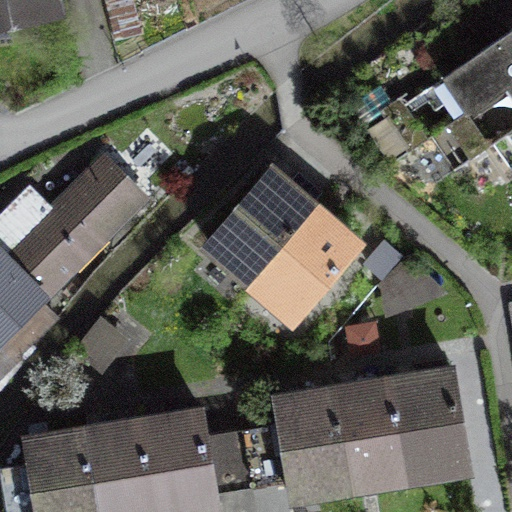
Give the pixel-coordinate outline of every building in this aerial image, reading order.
[(52,0),(0,0),(0,24),(55,9),(52,0)] [(511,14),(442,70),(469,104),(511,70),(511,14)] [(28,266),(56,242),(61,249),(141,176),(111,143),(43,204),(24,181),(0,200),(0,319),(15,333),(54,289),(28,266)] [(261,263),(312,205),(266,163),(214,221),(261,263)] [(309,305),(361,247),(314,205),(263,263),(309,305)] [(456,355),(403,363),(420,474),(473,466),(456,355)] [(403,363),(343,373),(360,484),(420,474),(403,363)] [(277,418),(238,424),(247,484),(287,478),(290,495),(360,484),(343,373),(271,384),(277,418)] [(204,396),(154,404),(170,511),(203,511),(223,509),(220,488),(247,484),(238,424),(209,429),(204,396)] [(170,511),(154,404),(89,414),(104,511),(170,511)] [(27,459),(0,463),(0,465),(7,511),(8,511),(33,508),(33,511),(104,511),(89,414),(22,425),(27,459)]
